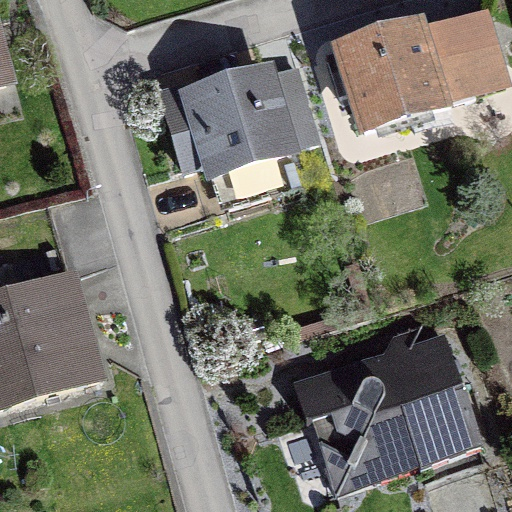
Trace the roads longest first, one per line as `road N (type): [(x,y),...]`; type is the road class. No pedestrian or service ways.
road 1 (residential): [(93,71),(209,511)]
road 2 (residential): [(93,71),(343,0)]
